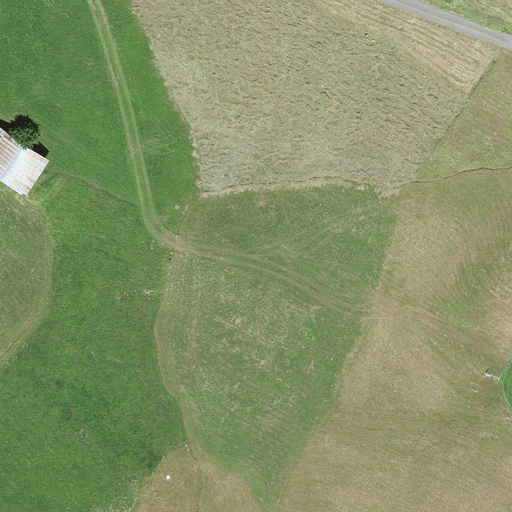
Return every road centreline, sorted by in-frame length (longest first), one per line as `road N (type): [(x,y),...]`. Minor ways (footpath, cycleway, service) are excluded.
road 1 (unclassified): [(377,0),(511,47)]
road 2 (track): [(25,127),(36,0)]
